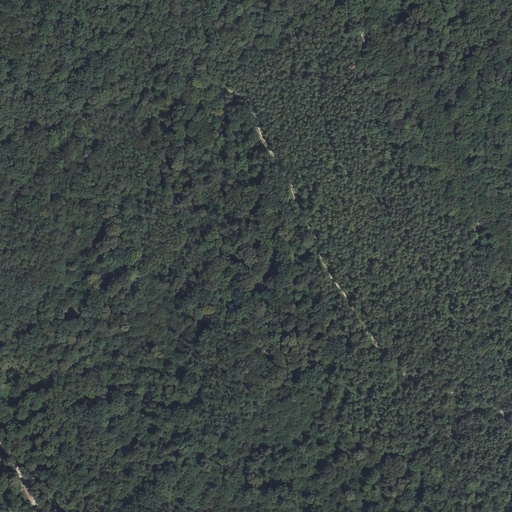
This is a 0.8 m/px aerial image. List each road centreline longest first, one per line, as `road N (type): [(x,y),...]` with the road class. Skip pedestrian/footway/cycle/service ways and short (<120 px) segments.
road 1 (track): [(87,117),(172,248),(272,339),(360,441),(395,458),(504,413)]
road 2 (track): [(504,413),(399,370),(380,350),(329,274),(245,93),(190,69)]
road 3 (track): [(511,264),(426,149),(339,1),(190,69)]
